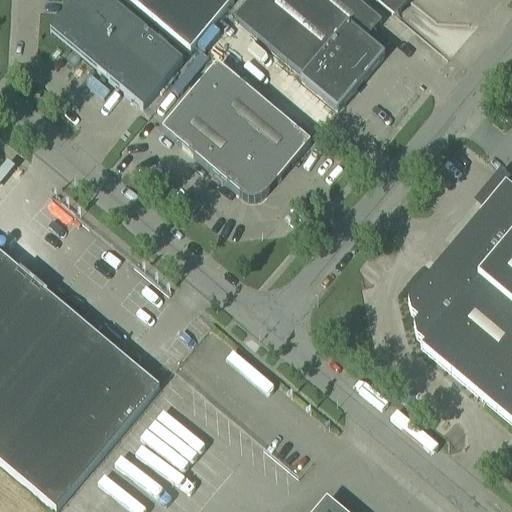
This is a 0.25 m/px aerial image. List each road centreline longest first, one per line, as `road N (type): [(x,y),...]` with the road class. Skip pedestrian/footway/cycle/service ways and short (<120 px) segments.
road 1 (tertiary): [(273,332),(511,40)]
road 2 (tertiary): [(273,332),(0,99)]
road 3 (unclassified): [(489,511),(273,332)]
